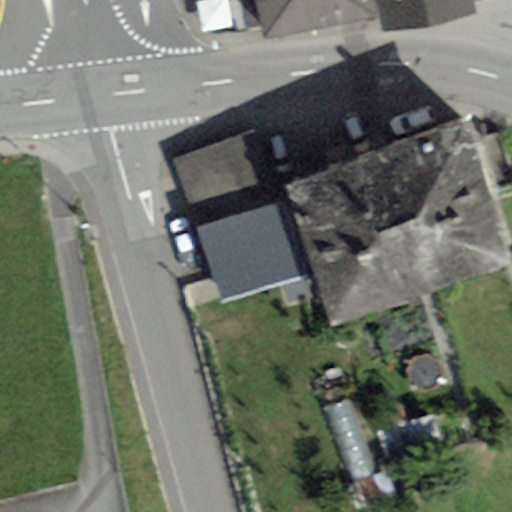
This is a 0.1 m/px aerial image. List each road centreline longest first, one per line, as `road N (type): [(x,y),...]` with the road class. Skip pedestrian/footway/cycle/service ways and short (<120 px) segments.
road 1 (residential): [(213,511),(102,94)]
road 2 (tertiary): [(511,83),(410,70),(102,94)]
